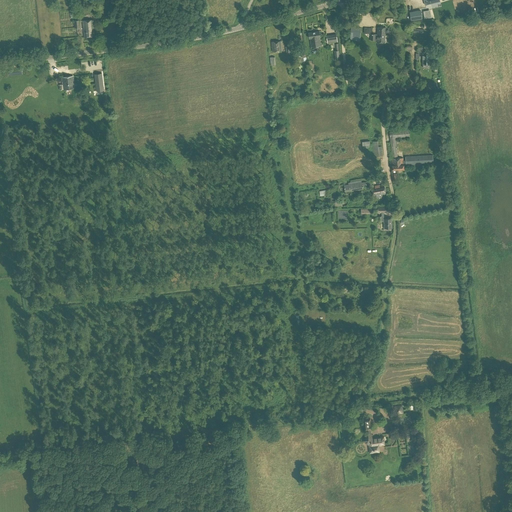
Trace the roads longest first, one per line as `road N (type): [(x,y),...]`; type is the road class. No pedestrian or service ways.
road 1 (track): [(342,0),(346,79),(384,97),(395,226),(379,351),(360,405)]
road 2 (track): [(360,405),(126,442),(135,511)]
road 3 (tertiary): [(0,63),(243,27)]
road 4 (track): [(511,379),(360,405)]
road 5 (track): [(0,460),(126,442)]
